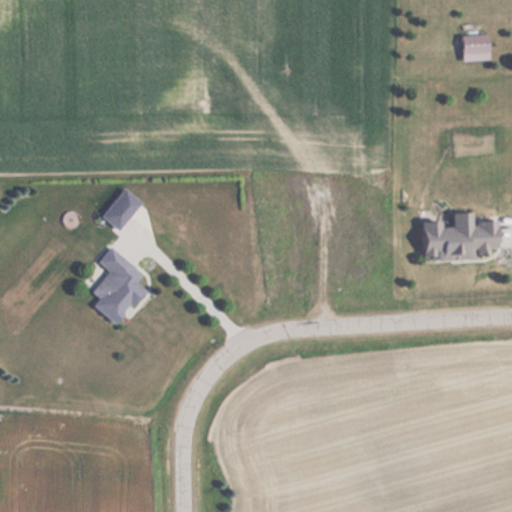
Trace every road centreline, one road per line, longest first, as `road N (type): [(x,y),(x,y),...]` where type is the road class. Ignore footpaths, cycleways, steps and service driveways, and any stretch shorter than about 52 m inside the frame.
road 1 (residential): [(511,313),(256,334),(201,377)]
road 2 (residential): [(201,377),(185,414),(182,511)]
